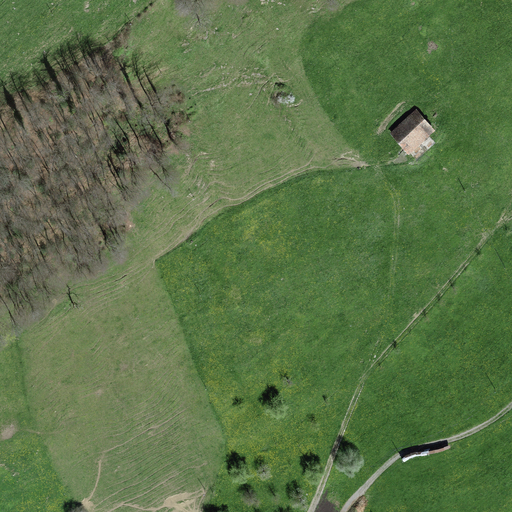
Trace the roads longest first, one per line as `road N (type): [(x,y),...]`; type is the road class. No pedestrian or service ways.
road 1 (track): [(511,216),(365,374),(309,511)]
road 2 (track): [(346,511),(398,456),(461,438),(511,410)]
